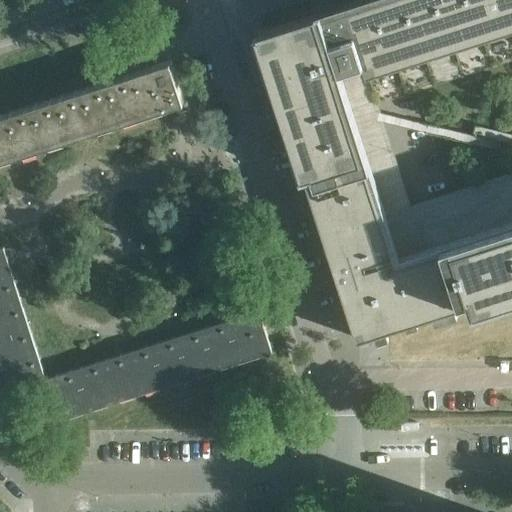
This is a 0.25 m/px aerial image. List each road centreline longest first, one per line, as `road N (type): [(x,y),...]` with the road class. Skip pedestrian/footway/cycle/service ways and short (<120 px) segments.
road 1 (residential): [(350,475),(350,445),(203,0)]
road 2 (residential): [(350,475),(48,478)]
road 3 (residential): [(511,473),(350,475)]
